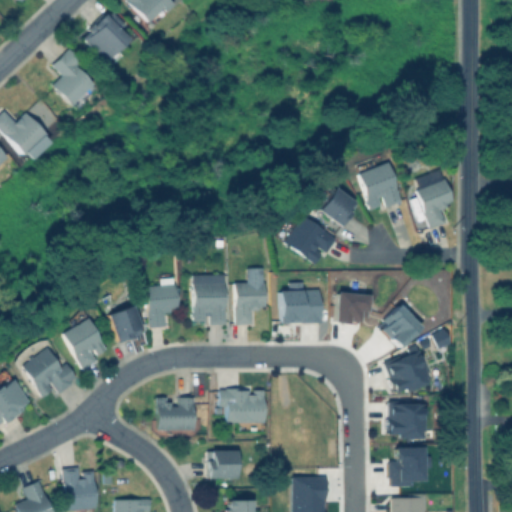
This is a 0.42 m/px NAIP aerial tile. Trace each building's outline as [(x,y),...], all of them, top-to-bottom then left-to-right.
[(165,0),(167,2),(160,9),(162,11),(144,27),(137,19),(138,18),(121,0),(165,0)] [(107,11),(119,24),(113,30),(120,37),(109,48),(115,54),(101,67),(89,55),(91,53),(76,37),(83,31),(81,29),(98,13),(101,17),(107,11)] [(77,100),(67,108),(62,102),(61,103),(43,83),(54,74),(45,62),(62,47),(73,60),(68,64),(87,86),(75,97),(77,100)] [(0,110),(8,120),(19,111),(23,115),(24,114),(25,116),(24,117),(37,131),(14,152),(0,136),(0,110)] [(379,160),(394,199),(378,205),(374,194),(370,196),(373,204),(363,208),(348,172),(379,160)] [(439,220),(423,226),(408,188),(436,177),(445,199),(438,201),(439,205),(433,207),(439,220)] [(324,185),(349,202),(334,224),(333,223),(332,224),(306,206),(305,197),(312,188),(315,186),(321,190),(324,185)] [(294,213),(330,237),(320,252),(309,245),(308,247),(315,252),(308,262),(276,240),(277,239),(269,234),(279,219),(287,224),(294,213)] [(124,270),(114,275),(108,264),(118,259),(124,270)] [(259,266),(260,304),(252,304),(253,309),(246,309),(246,323),(229,323),(229,280),(243,280),(243,266),(259,266)] [(219,273),(220,322),(203,323),(203,314),(199,314),(199,320),(187,320),(186,273),(219,273)] [(168,276),(168,282),(169,282),(172,309),(158,310),(159,324),(142,326),(138,285),(155,283),(154,277),(168,276)] [(315,288),(298,289),(298,281),(283,281),(284,289),(273,289),(274,322),(316,321),(315,288)] [(354,320),(354,315),(361,316),(363,293),(330,291),(328,321),(342,322),(343,319),(354,320)] [(138,330),(112,340),(101,313),(127,302),(138,330)] [(415,325),(395,304),(373,325),(393,346),(415,325)] [(91,358),(77,367),(54,331),(66,324),(62,319),(75,305),(101,346),(89,354),(91,358)] [(38,345),(53,366),(60,361),(70,375),(64,380),(65,382),(52,392),(43,379),(40,381),(45,388),(35,396),(11,365),(20,358),(19,357),(22,355),(23,356),(38,345)] [(401,388),(402,390),(426,383),(415,349),(378,361),(389,392),(401,388)] [(4,369),(24,399),(16,404),(19,408),(8,414),(9,415),(2,420),(0,418),(0,369),(2,368),(4,369)] [(237,387),(237,389),(244,389),(244,393),(247,393),(247,388),(258,388),(257,429),(233,428),(233,421),(219,420),(220,405),(213,405),(213,388),(220,388),(220,387),(237,387)] [(163,405),(170,405),(170,396),(186,395),(187,408),(195,418),(195,426),(186,435),(152,435),(145,429),(145,419),(147,416),(147,396),(159,396),(159,401),(163,401),(163,405)] [(421,437),(420,401),(383,402),(384,433),(394,433),(394,437),(421,437)] [(408,485),(407,480),(419,480),(419,466),(426,466),(426,455),(419,455),(419,445),(389,446),(389,460),(382,460),(383,485),(408,485)] [(232,448),(232,477),(203,477),(203,459),(205,459),(205,449),(232,448)] [(72,466),(73,477),(76,477),(75,470),(87,469),(89,499),(90,499),(90,506),(58,508),(55,467),(72,466)] [(106,472),(106,482),(97,482),(97,472),(106,472)] [(285,511),(319,511),(319,475),(285,476),(285,511)] [(45,511),(11,511),(7,502),(20,497),(16,486),(32,479),(37,491),(36,492),(45,511)] [(420,492),(420,508),(419,508),(419,511),(384,511),(384,496),(401,496),(401,492),(420,492)] [(142,498),(142,510),(134,510),(134,511),(107,511),(108,498),(142,498)] [(245,498),(245,511),(219,511),(219,508),(221,508),(221,498),(245,498)]
